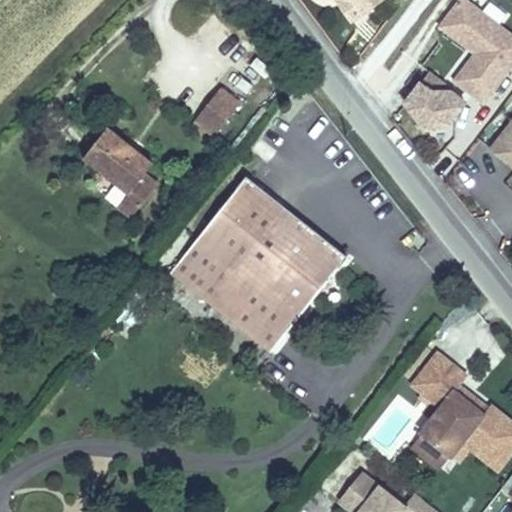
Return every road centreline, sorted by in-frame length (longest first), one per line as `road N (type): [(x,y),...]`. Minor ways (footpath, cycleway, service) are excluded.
road 1 (unknown): [(456,229),(326,416),(275,450),(218,454),(86,439),(0,491)]
road 2 (unclassified): [(511,299),(281,0)]
